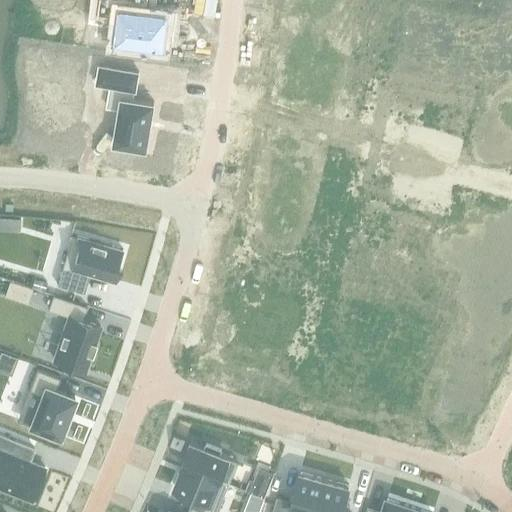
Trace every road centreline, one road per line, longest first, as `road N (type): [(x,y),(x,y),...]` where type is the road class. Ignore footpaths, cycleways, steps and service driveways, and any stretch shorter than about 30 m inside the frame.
road 1 (residential): [(145,380),(450,467)]
road 2 (residential): [(191,219),(219,122),(235,0)]
road 3 (residential): [(191,219),(170,199),(0,177)]
road 4 (residential): [(145,380),(191,219)]
road 5 (residential): [(93,511),(145,380)]
road 6 (residential): [(511,347),(450,467)]
